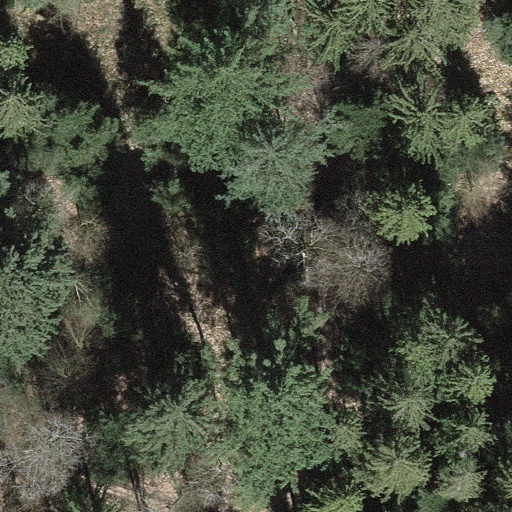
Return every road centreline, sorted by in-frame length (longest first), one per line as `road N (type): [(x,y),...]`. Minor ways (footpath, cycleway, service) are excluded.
road 1 (track): [(299,511),(317,431),(315,93),(306,0)]
road 2 (track): [(315,106),(502,0)]
